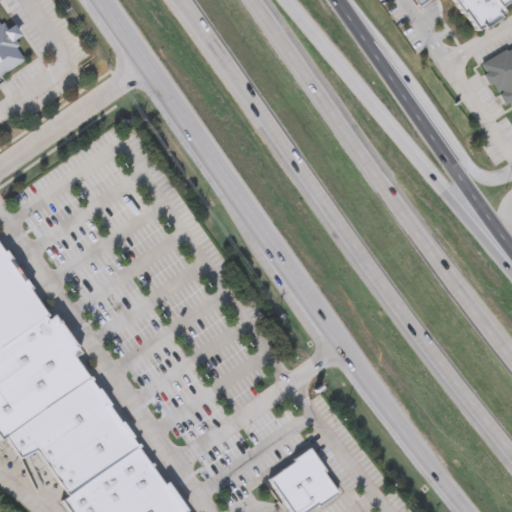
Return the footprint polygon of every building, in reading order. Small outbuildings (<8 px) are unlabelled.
[(511,0),(511,5),(510,3),(499,10),(502,14),(474,33),(463,16),(460,18),(447,0),(433,0),(420,9),(414,0),(511,0)] [(0,25),(5,33),(14,27),(21,37),(11,43),(23,62),(0,76),(0,84),(1,86),(0,86),(0,25)] [(479,65),(511,45),(511,105),(505,110),(479,65)] [(0,350),(0,247),(48,318),(0,350)] [(4,440),(0,434),(0,350),(48,318),(50,320),(54,316),(81,356),(76,359),(91,380),(4,440)] [(47,465),(39,452),(20,464),(4,440),(91,380),(92,379),(117,416),(47,465)] [(117,416),(47,465),(70,497),(140,450),(117,416)] [(69,511),(63,502),(70,497),(140,450),(166,488),(169,486),(186,511),(69,511)] [(269,482),(295,465),(294,463),(309,453),(324,474),(322,476),(283,502),(269,482)] [(322,476),(337,497),(319,510),(317,508),(311,511),(290,511),(283,502),(322,476)]
